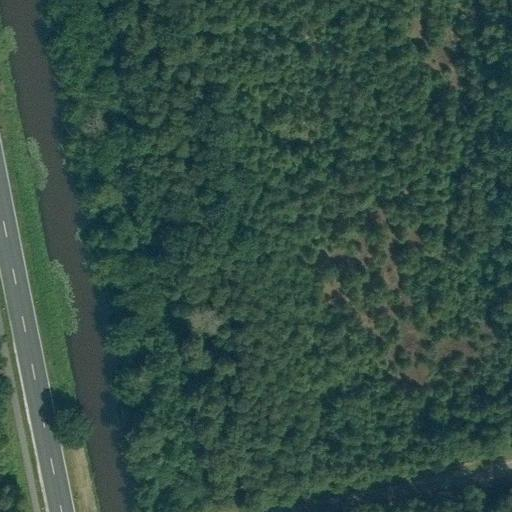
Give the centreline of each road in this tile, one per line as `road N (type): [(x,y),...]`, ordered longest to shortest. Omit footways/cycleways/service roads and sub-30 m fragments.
road 1 (tertiary): [(63,511),(0,211)]
road 2 (unclassified): [(511,456),(263,511)]
